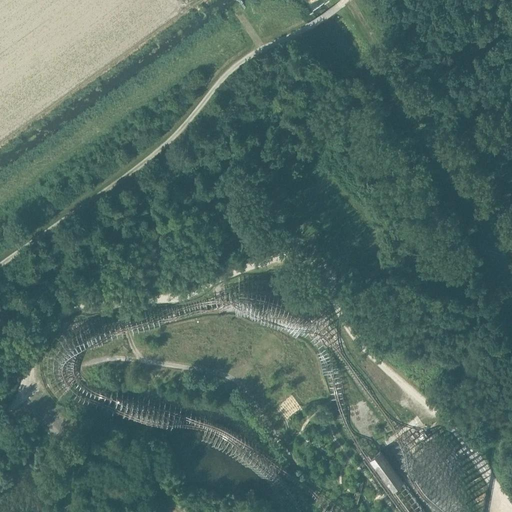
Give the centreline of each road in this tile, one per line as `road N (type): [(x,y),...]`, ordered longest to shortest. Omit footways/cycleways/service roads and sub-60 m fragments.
road 1 (track): [(0,268),(173,141),(237,62),(345,0)]
road 2 (track): [(511,229),(349,0)]
